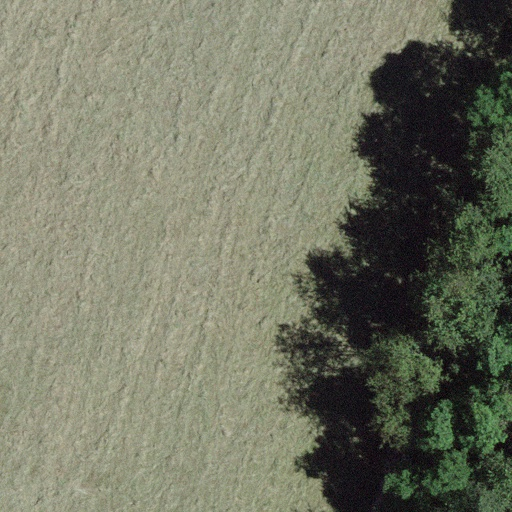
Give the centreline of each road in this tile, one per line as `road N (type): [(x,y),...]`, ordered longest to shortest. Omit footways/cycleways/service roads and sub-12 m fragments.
road 1 (track): [(436,334),(511,101)]
road 2 (track): [(368,511),(436,334)]
